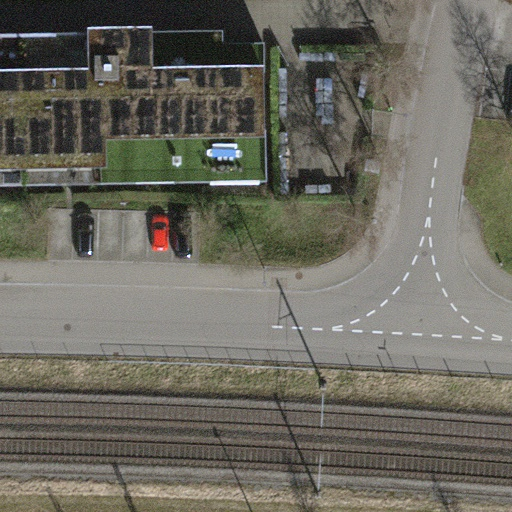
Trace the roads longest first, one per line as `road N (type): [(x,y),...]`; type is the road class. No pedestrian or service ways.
road 1 (residential): [(0,318),(413,333)]
road 2 (residential): [(413,333),(468,0)]
